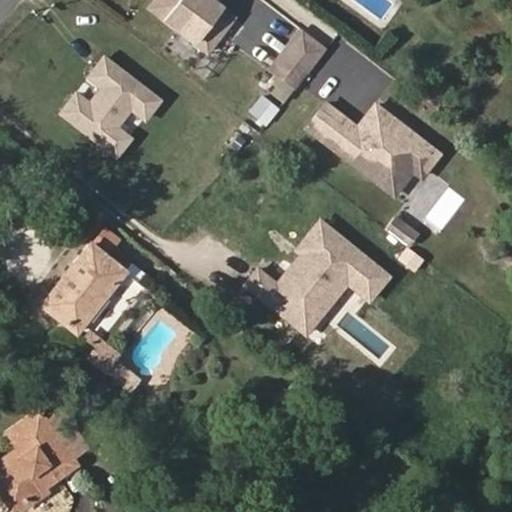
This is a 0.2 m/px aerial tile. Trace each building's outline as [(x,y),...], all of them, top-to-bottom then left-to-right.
[(151,0),(145,7),(207,55),(237,16),(216,0),(151,0)] [(294,89),(326,48),(298,27),(267,68),(294,89)] [(254,94),(245,117),(267,125),(276,102),(254,94)] [(374,100),(356,124),(325,100),(302,128),(392,197),(411,173),(419,179),(440,151),(374,100)] [(194,168),(223,133),(199,114),(171,148),(194,168)] [(265,191),(283,167),(255,148),(238,172),(265,191)] [(409,245),(419,232),(395,214),(385,227),(409,245)] [(103,224),(96,235),(114,246),(121,235),(103,224)] [(74,332),(123,271),(88,243),(40,305),(74,332)] [(146,275),(131,263),(124,271),(139,284),(146,275)] [(115,354),(88,332),(83,337),(93,345),(84,356),(126,391),(136,379),(111,359),(115,354)] [(301,410),(286,393),(276,402),(291,419),(301,410)] [(87,447),(60,409),(44,420),(71,458),(87,447)] [(42,487),(75,464),(71,458),(44,420),(37,410),(5,432),(16,448),(21,455),(0,469),(0,495),(10,510),(17,505),(42,487)] [(0,469),(21,455),(16,448),(0,459),(0,469)] [(20,509),(45,492),(42,487),(17,505),(20,509)]
